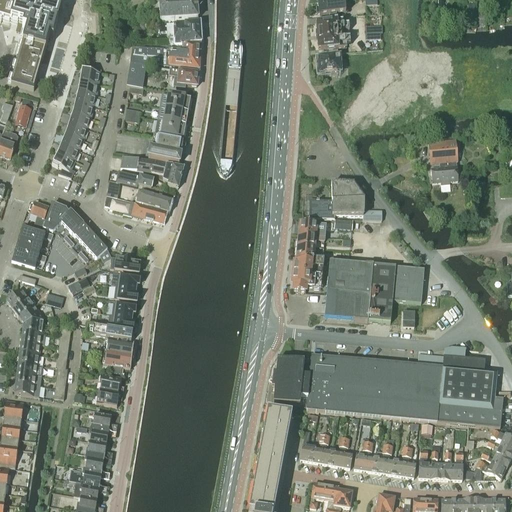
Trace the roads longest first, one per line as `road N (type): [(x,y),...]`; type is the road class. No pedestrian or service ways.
road 1 (primary): [(258,330),(289,0)]
road 2 (residential): [(116,511),(163,250)]
road 3 (residential): [(204,0),(202,95),(182,203),(163,250)]
road 4 (residential): [(474,317),(336,136)]
road 5 (residential): [(258,330),(431,347),(474,317)]
road 6 (primary): [(224,511),(258,330)]
road 7 (residential): [(92,215),(124,53)]
road 8 (residential): [(28,186),(72,40)]
road 9 (residential): [(364,489),(511,494)]
